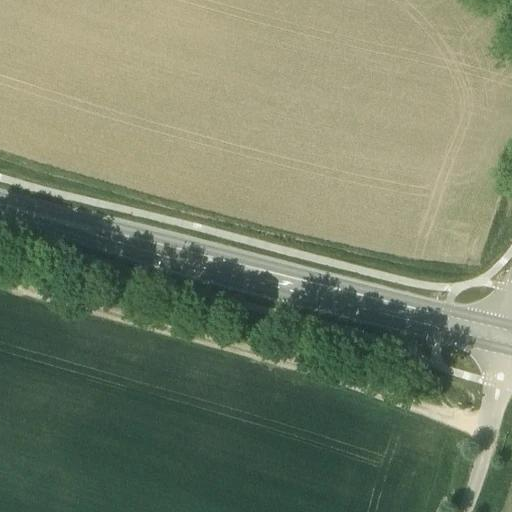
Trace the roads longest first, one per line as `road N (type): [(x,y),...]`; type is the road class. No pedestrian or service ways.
road 1 (track): [(0,280),(487,429)]
road 2 (secondary): [(226,268),(505,339)]
road 3 (unclassified): [(461,511),(505,339)]
road 4 (secondary): [(79,227),(112,249),(181,268),(226,268)]
road 5 (secondary): [(226,268),(117,228),(79,227)]
